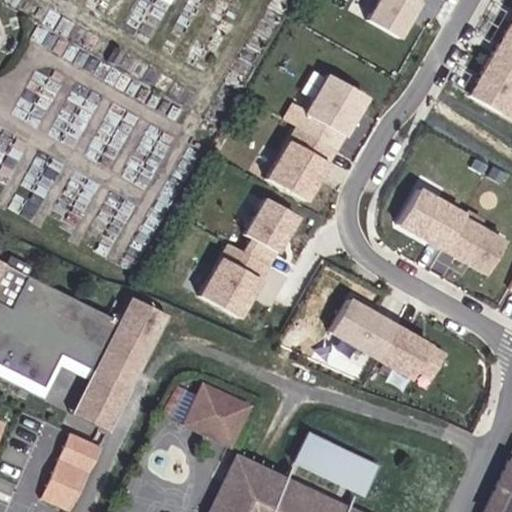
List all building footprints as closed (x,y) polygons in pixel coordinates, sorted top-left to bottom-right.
[(375,0),(364,20),(396,38),(417,0),(375,0)] [(511,17),(467,96),(511,121),(511,17)] [(333,150),(363,98),(323,76),(293,128),(333,150)] [(303,203),(333,150),(293,128),(264,180),(303,203)] [(394,225),(440,252),(459,217),(414,191),(394,225)] [(197,298),(236,320),(265,268),(266,267),(294,218),(262,200),(242,236),(250,241),(242,254),(227,245),(197,298)] [(479,222),(462,213),(440,252),(481,275),(500,243),(475,229),(479,222)] [(132,380),(164,317),(127,298),(115,322),(25,276),(3,265),(0,262),(0,366),(46,390),(41,400),(105,433),(132,380)] [(393,329),(344,301),(326,333),(375,362),(408,381),(414,371),(429,380),(442,357),(394,330),(393,329)] [(240,407),(198,388),(183,423),(224,442),(240,407)] [(63,511),(65,511),(97,446),(71,434),(39,500),(63,511)] [(372,468),(306,436),(293,461),(360,493),(372,468)] [(504,511),(511,497),(511,447),(480,511),(504,511)] [(346,511),(232,460),(207,511),(346,511)]
